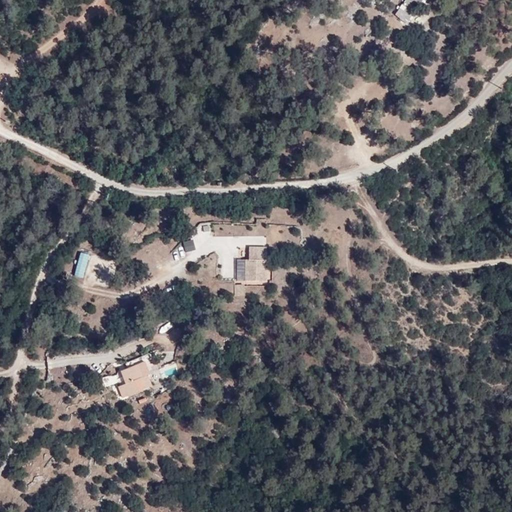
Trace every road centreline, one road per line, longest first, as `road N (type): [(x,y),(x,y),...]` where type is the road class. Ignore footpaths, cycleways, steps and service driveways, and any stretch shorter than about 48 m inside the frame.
road 1 (residential): [(511,66),(449,127),(360,178),(137,191),(104,180)]
road 2 (residential): [(104,180),(47,261),(7,415)]
road 3 (track): [(511,266),(436,272),(393,248),(362,199),(360,178)]
road 4 (track): [(43,276),(127,294),(196,256)]
road 5 (track): [(0,90),(2,77),(100,0)]
